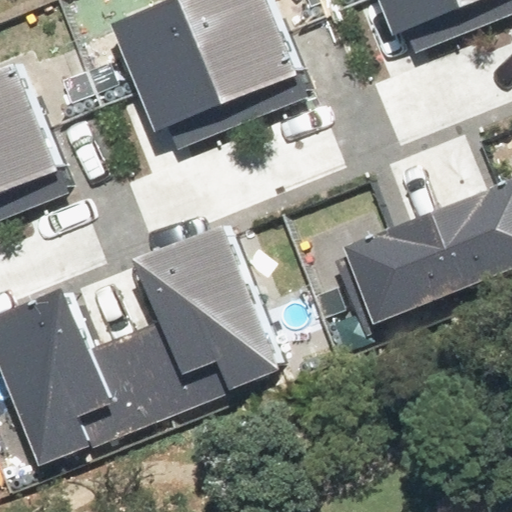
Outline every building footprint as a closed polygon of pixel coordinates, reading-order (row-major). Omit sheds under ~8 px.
[(298,74),(268,0),(188,0),(113,30),(153,130),(298,74)] [(511,0),(406,0),(419,34),(511,0)] [(0,69),(0,186),(81,153),(38,53),(0,69)] [(511,259),(511,172),(457,196),(488,270),(511,259)] [(488,270),(457,196),(366,234),(397,308),(488,270)] [(269,219),(171,252),(215,383),(313,350),(269,219)] [(101,275),(0,313),(0,395),(25,462),(184,401),(152,317),(122,329),(101,275)]
